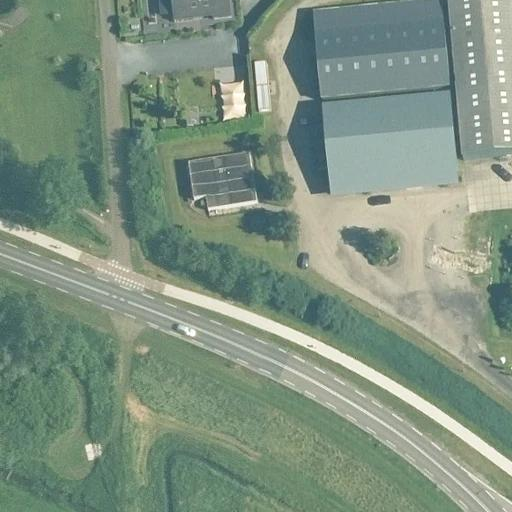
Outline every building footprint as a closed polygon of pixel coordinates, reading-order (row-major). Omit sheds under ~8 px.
[(231,19),(229,0),(157,0),(159,16),(173,15),(173,20),(213,17),(213,21),(231,19)] [(451,22),(444,22),(442,3),(314,15),(322,102),(446,91),(444,70),(451,69),(463,161),(511,156),(511,0),(470,0),(449,2),(451,22)] [(225,59),(240,59),(240,42),(225,42),(225,59)] [(458,178),(451,98),(323,110),(330,190),(458,178)] [(249,154),(188,163),(194,200),(206,198),(208,210),(256,203),(249,154)] [(491,244),(456,247),(460,283),(495,280),(494,272),(511,270),(511,235),(511,249),(511,262),(493,264),(491,244)]
